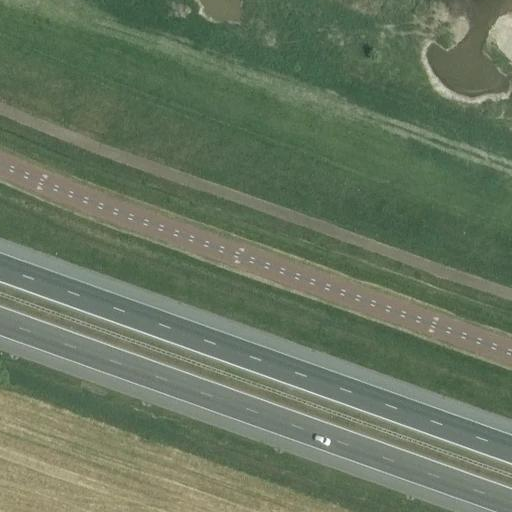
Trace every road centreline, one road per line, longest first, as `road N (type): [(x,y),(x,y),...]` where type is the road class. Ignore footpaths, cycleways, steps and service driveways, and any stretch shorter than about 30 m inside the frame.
road 1 (residential): [(511,356),(84,203),(0,165)]
road 2 (motorway): [(511,451),(0,269)]
road 3 (motorway): [(0,324),(511,506)]
